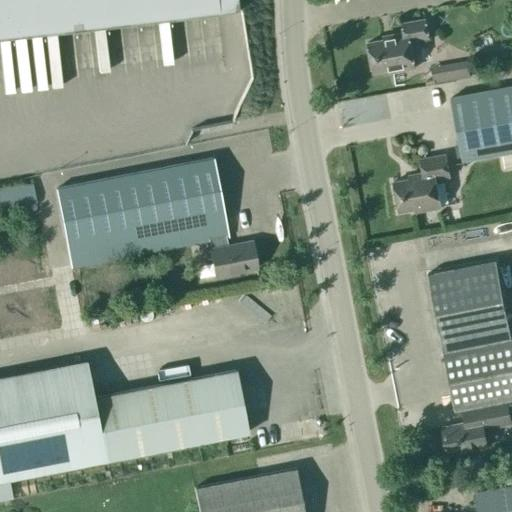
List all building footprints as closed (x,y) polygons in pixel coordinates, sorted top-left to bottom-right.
[(0,0),(0,37),(238,10),(236,0),(0,0)] [(414,68),(409,41),(428,37),(425,19),(402,24),(403,33),(392,35),(393,38),(367,43),(372,72),(388,69),(389,73),(414,68)] [(467,60),(453,63),(456,80),(470,78),(467,60)] [(511,86),(451,98),(462,161),(501,154),(503,167),(511,165),(511,86)] [(445,155),(420,159),(422,173),(418,174),(419,177),(393,182),(398,212),(414,209),(415,212),(440,207),(435,179),(449,177),(445,155)] [(209,248),(215,276),(256,268),(250,240),(226,245),(225,237),(227,237),(212,158),(55,188),(70,267),(208,240),(209,248)] [(511,399),(511,338),(495,260),(428,273),(455,410),(462,409),(464,422),(441,427),(447,455),(487,447),(483,429),(511,424),(506,400),(511,399)] [(85,360),(0,376),(0,480),(107,460),(247,432),(235,370),(93,397),(85,360)] [(194,487),(198,511),(303,511),(295,468),(194,487)] [(511,511),(511,485),(474,493),(477,511),(511,511)]
